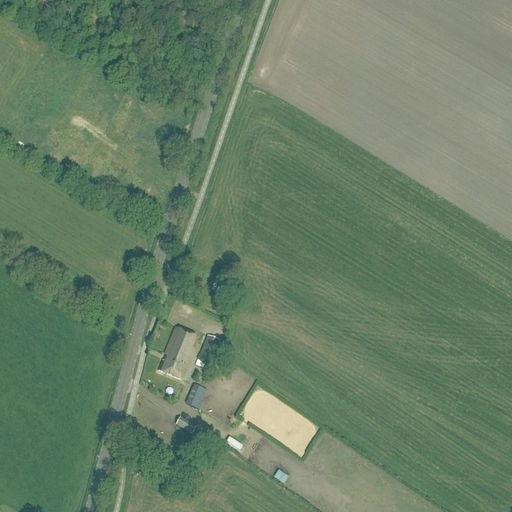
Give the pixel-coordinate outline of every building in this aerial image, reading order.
[(85,67),(79,78),(114,98),(110,106),(96,98),(90,108),(113,122),(119,111),(115,109),(119,101),(130,107),(136,97),(85,67)] [(93,154),(103,136),(86,126),(79,138),(93,146),(90,152),(83,148),(76,159),(83,163),(81,167),(93,174),(94,172),(103,177),(110,164),(102,159),(93,154)] [(115,133),(105,128),(106,128),(105,127),(102,133),(112,139),(116,133),(115,133)] [(165,362),(163,362),(158,372),(182,382),(199,340),(176,330),(165,356),(167,357),(165,362)] [(210,366),(220,342),(207,336),(197,360),(210,366)] [(198,411),(207,392),(194,386),(185,405),(198,411)] [(176,427),(188,433),(192,436),(196,428),(180,419),(176,427)] [(204,435),(196,448),(212,458),(219,445),(204,435)]
